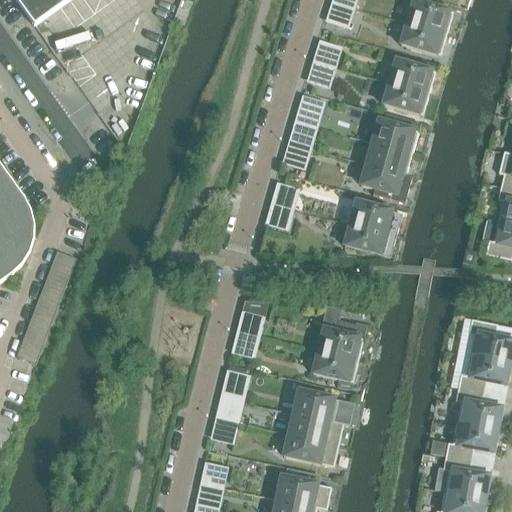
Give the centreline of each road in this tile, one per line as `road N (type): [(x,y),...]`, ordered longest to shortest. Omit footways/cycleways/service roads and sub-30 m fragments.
road 1 (residential): [(312,0),(234,262),(173,511)]
road 2 (residential): [(92,170),(0,40)]
